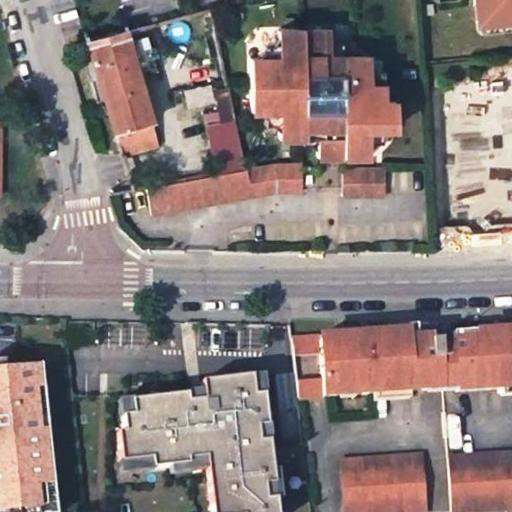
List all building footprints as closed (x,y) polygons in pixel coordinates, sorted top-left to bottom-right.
[(327,57),(328,28),(276,28),(276,51),(250,51),(249,108),(277,109),(277,138),(316,138),(316,157),(367,156),(368,128),(393,129),(394,100),(382,100),(382,84),(370,84),(370,57),(327,57)] [(120,154),(157,144),(136,72),(127,41),(125,33),(87,43),(89,49),(81,52),(88,78),(96,76),(120,154)] [(150,68),(141,37),(127,41),(136,72),(150,68)] [(218,112),(204,115),(216,174),(243,169),(225,87),(213,90),(218,112)] [(511,90),(472,92),(476,154),(511,152),(511,90)] [(469,128),(456,129),(457,141),(470,141),(469,128)] [(149,214),(270,193),(298,193),(299,164),(269,164),(243,169),(216,174),(144,186),(149,214)] [(338,198),(380,198),(380,170),(338,170),(338,198)] [(427,331),(318,338),(319,357),(321,381),(322,399),(338,398),(338,391),(350,390),(350,397),(439,391),(437,352),(436,336),(427,337),(427,331)] [(511,331),(474,334),(475,341),(450,342),(451,351),(437,352),(439,391),(454,391),(454,396),(511,393),(511,331)] [(451,351),(450,342),(475,341),(474,334),(436,336),(437,352),(451,351)] [(291,359),(319,357),(318,338),(288,340),(291,359)] [(0,511),(34,511),(33,503),(41,502),(39,481),(49,479),(42,425),(32,426),(27,385),(37,384),(34,360),(0,363),(0,511)] [(257,374),(247,375),(250,395),(260,394),(257,374)] [(250,395),(247,375),(197,380),(200,399),(188,400),(187,393),(127,400),(129,415),(119,416),(121,435),(114,436),(118,465),(136,463),(138,473),(185,468),(185,463),(203,461),(203,466),(209,511),(272,511),(271,497),(261,498),(259,482),(269,481),(265,440),(255,441),(253,425),(263,424),(260,394),(250,395)] [(296,401),(322,399),(321,381),(294,383),(296,401)] [(42,425),(37,384),(27,385),(32,426),(42,425)] [(129,415),(127,400),(117,401),(119,416),(129,415)] [(265,440),(263,424),(253,425),(255,441),(265,440)] [(498,511),(511,511),(511,456),(443,460),(446,511),(498,511)] [(343,511),(422,511),(419,458),(340,462),(343,511)] [(136,463),(118,465),(119,475),(138,473),(136,463)] [(33,503),(34,511),(42,511),(52,511),(49,479),(39,481),(41,502),(33,503)]
